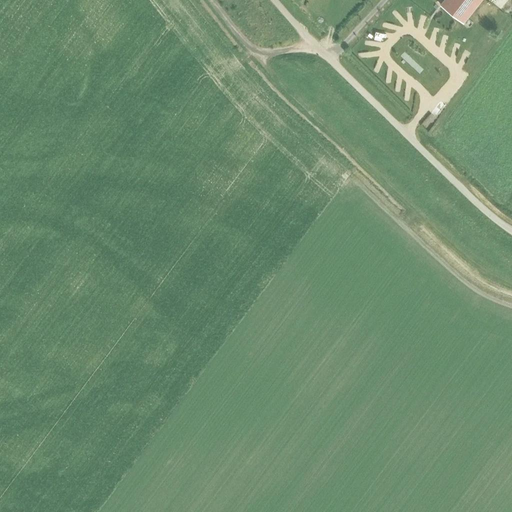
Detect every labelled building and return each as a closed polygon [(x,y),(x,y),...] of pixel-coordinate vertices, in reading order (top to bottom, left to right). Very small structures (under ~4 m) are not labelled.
[(442,0),(440,3),(463,22),(467,17),(480,0),(442,0)] [(404,4),(404,12),(409,12),(409,20),(415,20),(414,4),(404,4)] [(425,27),(429,15),(424,13),(420,26),(425,27)] [(407,88),(407,100),(414,101),(415,88),(407,88)] [(441,98),(434,110),(440,114),(447,102),(441,98)]
